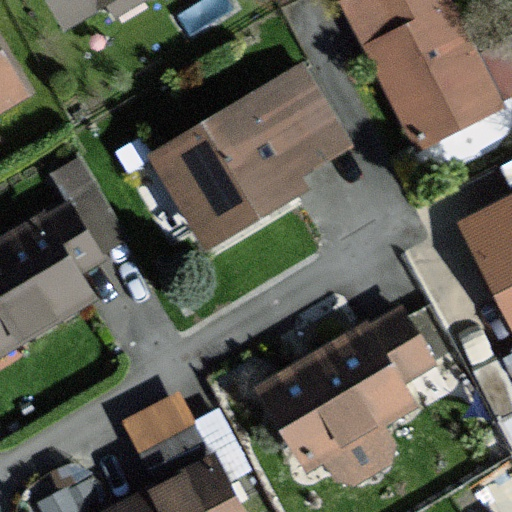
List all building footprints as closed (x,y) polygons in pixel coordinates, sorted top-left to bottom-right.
[(57,0),(71,23),(110,1),(118,15),(144,0),(57,0)] [(448,0),(349,0),(421,144),(502,103),(499,98),(511,91),(511,46),(508,39),(476,55),(448,0)] [(0,108),(30,90),(0,40),(0,108)] [(305,66),(157,154),(210,244),(308,187),(300,173),(351,143),(305,66)] [(0,241),(0,354),(95,299),(77,268),(127,239),(81,160),(59,173),(74,199),(0,241)] [(511,193),(464,218),(511,312),(511,193)] [(431,362),(400,307),(258,386),(308,474),(326,464),(342,492),(399,460),(381,427),(418,406),(402,378),(431,362)] [(185,382),(127,407),(149,459),(207,435),(185,382)] [(242,511),(222,469),(201,460),(97,511),(242,511)]
